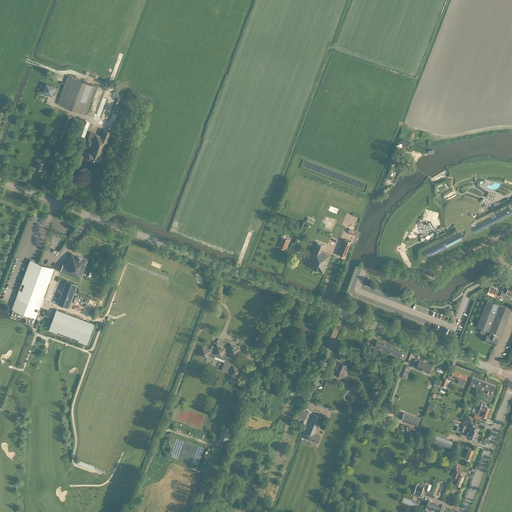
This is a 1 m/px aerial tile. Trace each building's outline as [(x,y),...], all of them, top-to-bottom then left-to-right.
[(68,75),(57,104),(86,114),(96,86),(68,75)] [(54,92),(58,83),(49,79),(45,89),(54,92)] [(87,133),(92,117),(89,116),(84,132),(87,133)] [(100,162),(111,132),(104,129),(101,136),(90,132),(84,146),(90,148),(87,157),(100,162)] [(42,169),(45,163),(43,162),(45,157),(41,155),(39,161),(38,160),(36,167),(42,169)] [(453,188),(442,193),(443,194),(445,199),(445,200),(456,194),(455,193),(454,190),(453,190),(453,188)] [(397,248),(396,249),(397,250),(397,251),(398,252),(399,252),(404,261),(403,262),(405,266),(410,267),(417,268),(423,269),(427,270),(429,270),(431,276),(432,276),(432,277),(432,276),(433,276),(438,273),(439,265),(465,252),(473,248),(511,227),(511,195),(511,196),(509,197),(508,198),(510,199),(501,203),(499,202),(494,205),(493,206),(493,208),(487,211),(484,210),(483,211),(480,213),(479,214),(478,215),(473,218),(473,217),(472,217),(473,216),(472,214),(479,210),(480,209),(483,206),(482,205),(479,202),(478,201),(476,200),(472,198),(465,196),(459,195),(456,195),(453,196),(449,198),(446,200),(445,201),(443,202),(440,205),(439,206),(437,208),(437,213),(436,220),(437,220),(438,222),(438,224),(439,225),(439,226),(438,226),(438,227),(439,228),(440,228),(446,227),(453,223),(454,226),(455,226),(456,227),(455,227),(450,230),(449,230),(447,230),(446,230),(443,232),(445,233),(439,236),(437,235),(426,240),(424,241),(417,245),(415,246),(414,247),(413,247),(412,248),(412,249),(412,254),(412,256),(411,257),(410,259),(409,261),(406,253),(405,252),(404,251),(406,250),(405,249),(405,248),(404,247),(406,246),(405,245),(404,244),(403,243),(402,243),(401,245),(400,245),(399,245),(399,246),(398,246),(397,247),(397,248)] [(286,250),(290,240),(282,237),(278,247),(286,250)] [(344,242),(339,255),(345,257),(350,245),(351,242),(345,239),(344,242)] [(324,273),(330,254),(322,251),(324,245),(316,242),(307,266),(324,273)] [(80,279),(88,260),(71,254),(67,265),(63,264),(60,271),(80,279)] [(54,269),(30,260),(16,298),(17,298),(18,298),(14,308),(35,315),(37,310),(38,311),(39,309),(37,309),(39,306),(40,307),(54,269)] [(78,284),(66,280),(57,304),(69,308),(78,284)] [(511,294),(511,288),(508,287),(508,288),(507,288),(503,286),(500,296),(509,299),(511,295),(510,295),(511,294)] [(511,309),(485,298),(484,300),(486,301),(477,326),(486,330),(485,332),(487,333),(484,341),(495,345),(498,338),(496,337),(497,334),(500,336),(504,325),(505,326),(508,318),(507,318),(511,309)] [(94,323),(57,309),(53,319),(51,318),(50,321),(52,322),(50,328),(57,331),(58,331),(79,339),(87,342),(94,323)] [(308,334),(310,329),(307,328),(308,326),(300,322),(297,330),(308,334)] [(376,342),(373,341),(370,346),(375,348),(375,346),(386,350),(385,352),(388,344),(377,340),(376,342)] [(215,359),(225,362),(221,370),(238,377),(242,369),(233,365),(240,348),(232,344),(228,353),(224,351),(226,348),(217,345),(216,348),(212,346),(210,349),(203,346),(199,355),(208,358),(208,356),(215,359)] [(399,348),(388,344),(385,352),(386,350),(396,354),(395,356),(399,357),(402,352),(398,350),(399,348)] [(296,351),(303,353),(305,348),(298,345),(296,351)] [(415,359),(412,367),(420,370),(423,362),(419,360),(415,359)] [(331,373),(329,379),(331,380),(334,373),(343,376),(347,365),(338,361),(337,365),(336,364),(335,367),(335,369),(333,368),(331,372),(332,372),(331,373)] [(423,362),(420,370),(429,373),(432,365),(423,362)] [(464,386),(465,382),(467,377),(453,372),(451,378),(459,380),(457,384),(464,386)] [(493,393),(496,388),(472,379),(470,384),(488,391),(487,394),(492,396),(493,393)] [(479,410),(478,413),(482,415),(481,416),(486,418),(490,408),(485,406),(486,404),(482,403),(479,410)] [(309,415),(311,407),(302,405),(300,413),(309,415)] [(313,414),(304,438),(318,443),(320,436),(312,433),(319,416),(313,414)] [(416,426),(419,419),(404,414),(402,420),(416,426)] [(462,424),(461,427),(477,433),(479,428),(474,426),(475,425),(470,423),(469,427),(462,424)] [(218,437),(229,441),(233,428),(223,424),(218,437)] [(477,433),(461,427),(460,430),(466,433),(465,435),(472,438),(471,439),(476,441),(479,434),(477,433)] [(453,441),(436,435),(433,443),(450,449),(453,441)] [(465,458),(471,460),(474,450),(471,449),(472,446),(466,444),(465,447),(468,448),(465,458)] [(79,460),(77,465),(92,470),(94,465),(79,460)] [(461,486),(465,476),(460,474),(461,471),(456,469),(453,476),(458,478),(456,485),(461,486)] [(418,486),(416,492),(422,494),(424,488),(418,486)] [(405,500),(414,503),(415,498),(407,495),(405,500)] [(444,511),(446,508),(440,506),(439,507),(432,505),(432,503),(427,501),(423,511),(425,511),(444,511)]
